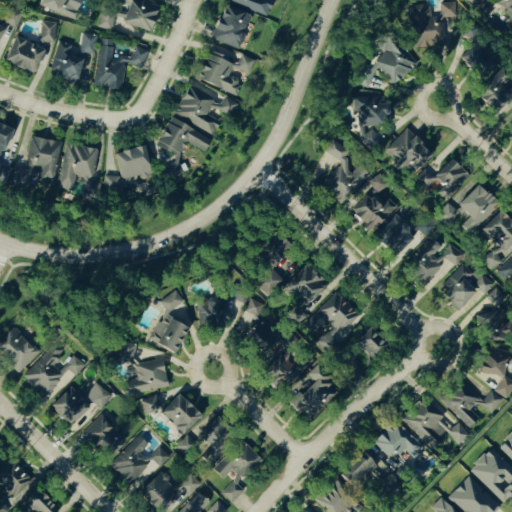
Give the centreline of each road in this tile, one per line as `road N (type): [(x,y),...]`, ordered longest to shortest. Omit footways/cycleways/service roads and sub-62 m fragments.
road 1 (tertiary): [(0,244),(51,256),(137,251),(210,215),(277,135),(328,0)]
road 2 (residential): [(189,0),(149,94),(131,116),(58,113),(0,93)]
road 3 (residential): [(417,343),(401,314),(255,169)]
road 4 (residential): [(255,511),(300,459),(412,359),(417,343)]
road 5 (residential): [(0,409),(5,247)]
road 6 (residential): [(300,459),(211,371)]
